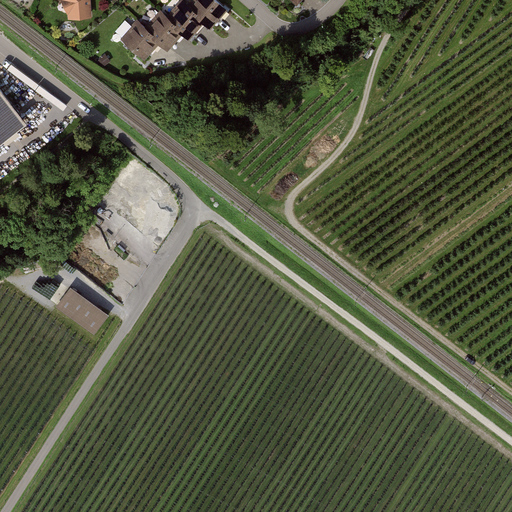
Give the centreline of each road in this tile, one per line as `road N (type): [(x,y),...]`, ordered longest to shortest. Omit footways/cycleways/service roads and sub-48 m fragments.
road 1 (track): [(511,449),(198,208),(8,511)]
road 2 (track): [(413,0),(395,22),(357,126),(291,200),(292,219),(511,393)]
road 3 (residential): [(0,43),(167,170),(198,208)]
